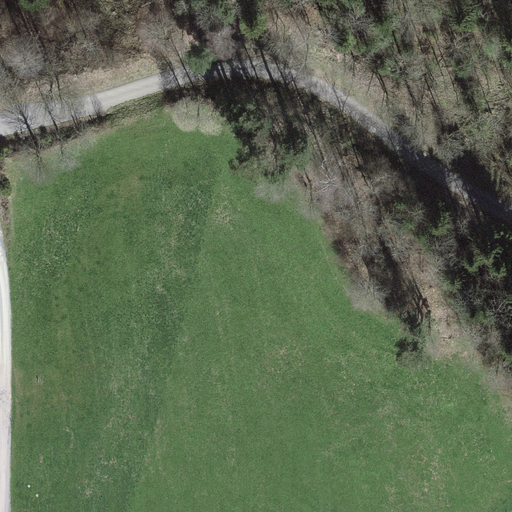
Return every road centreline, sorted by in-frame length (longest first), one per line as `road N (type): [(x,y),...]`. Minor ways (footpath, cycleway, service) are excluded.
road 1 (track): [(0,139),(211,52),(298,60),(408,148),(511,214)]
road 2 (track): [(0,494),(0,329)]
